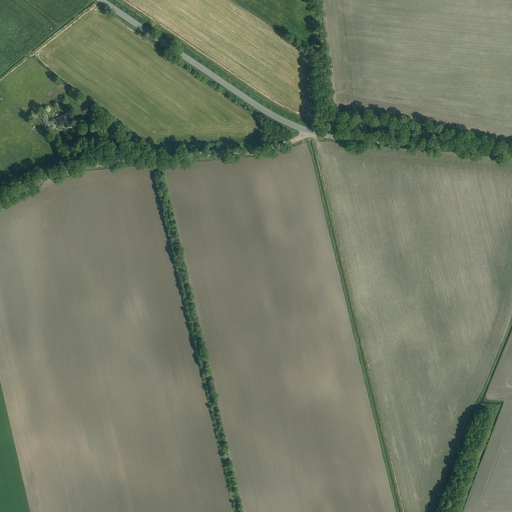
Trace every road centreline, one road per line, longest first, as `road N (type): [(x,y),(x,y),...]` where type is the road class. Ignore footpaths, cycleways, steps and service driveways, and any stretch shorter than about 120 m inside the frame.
road 1 (tertiary): [(511,152),(305,130),(101,0)]
road 2 (track): [(0,199),(66,170),(274,148),(305,130)]
road 3 (track): [(323,135),(335,117),(324,0)]
road 4 (track): [(0,80),(102,0)]
